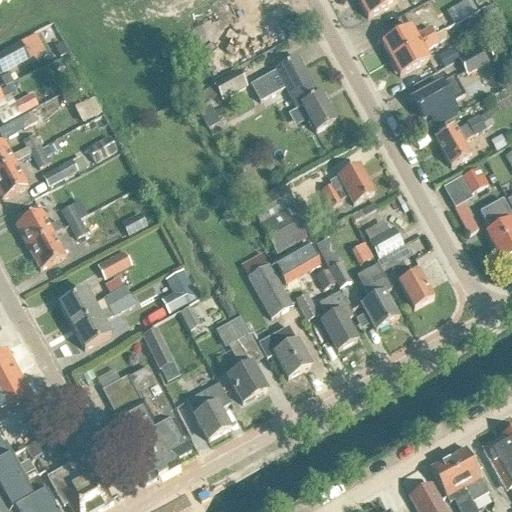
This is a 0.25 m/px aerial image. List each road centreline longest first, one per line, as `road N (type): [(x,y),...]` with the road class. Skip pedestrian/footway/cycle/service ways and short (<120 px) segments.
road 1 (residential): [(138,511),(487,322)]
road 2 (residential): [(487,322),(307,0)]
road 3 (unclassified): [(127,511),(0,286)]
road 4 (residential): [(511,407),(329,511)]
